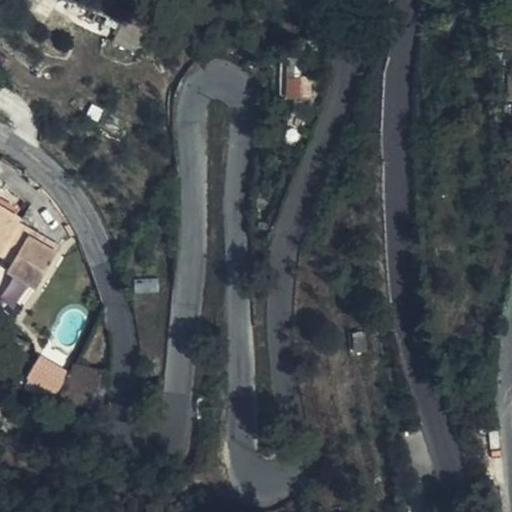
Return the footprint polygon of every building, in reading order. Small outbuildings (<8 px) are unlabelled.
[(144,33),(127,24),(117,40),(133,49),(144,33)] [(0,207),(7,212),(10,208),(0,202),(0,207)] [(28,234),(30,230),(17,222),(19,219),(7,212),(0,207),(0,256),(10,262),(6,271),(35,288),(57,252),(28,234)] [(59,247),(30,230),(28,234),(57,252),(59,247)] [(369,352),(367,331),(355,332),(357,353),(369,352)] [(55,391),(64,372),(39,357),(28,376),(55,391)] [(96,420),(108,373),(73,362),(53,407),(96,420)]
